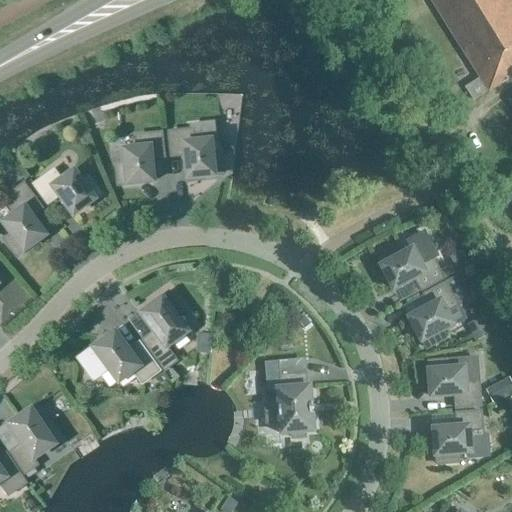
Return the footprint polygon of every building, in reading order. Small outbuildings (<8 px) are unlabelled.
[(511,0),(431,0),(489,91),(511,77),(511,0)] [(186,179),(204,177),(204,178),(222,176),(219,154),(211,155),(209,142),(213,142),(212,125),(191,128),(191,131),(168,133),(171,157),(184,155),(186,179)] [(150,159),(163,158),(160,134),(136,137),(137,149),(122,150),(123,164),(114,165),(117,187),(134,185),(152,183),(150,159)] [(16,166),(6,173),(15,185),(24,178),(16,166)] [(86,205),(86,206),(101,195),(88,177),(80,183),(72,171),(59,180),(52,170),(33,185),(47,204),(57,197),(72,216),(86,205)] [(2,240),(15,258),(30,247),(29,247),(44,236),(30,217),(40,209),(23,185),(3,200),(14,214),(1,223),(9,235),(2,240)] [(397,247),(378,258),(386,273),(387,273),(395,289),(416,278),(422,289),(443,278),(439,270),(433,258),(437,256),(425,232),(409,241),(414,249),(402,255),(397,247)] [(450,264),(439,270),(443,278),(454,272),(450,264)] [(442,330),(465,318),(454,298),(464,292),(456,277),(425,294),(431,306),(411,317),(419,333),(418,333),(427,349),(447,338),(442,330)] [(153,303),(154,304),(139,314),(153,333),(142,341),(164,370),(175,362),(165,348),(186,333),(173,315),(180,310),(172,299),(168,293),(153,303)] [(467,325),(475,343),(491,335),(483,318),(467,325)] [(99,344),(98,343),(77,359),(97,386),(111,375),(117,383),(133,371),(141,383),(158,371),(138,344),(127,352),(113,333),(99,344)] [(430,379),(431,378),(432,396),(456,395),(457,408),(481,406),(477,357),(429,361),(430,379)] [(307,386),(306,373),(282,375),(283,388),(279,388),(280,401),(266,402),(268,423),(282,422),(283,434),(293,433),(294,438),(305,437),(305,432),(315,431),(311,385),(307,386)] [(511,382),(509,377),(486,391),(493,404),(511,393),(511,382)] [(22,415),(7,425),(20,445),(9,452),(24,474),(35,466),(32,460),(53,445),(41,427),(48,423),(40,412),(41,411),(37,405),(22,415)] [(459,426),(435,428),(436,446),(437,464),(459,462),(459,453),(471,452),(471,457),(489,456),(487,435),(483,435),(481,411),(458,413),(459,426)] [(0,484),(8,495),(24,484),(5,455),(0,458),(0,484)]
